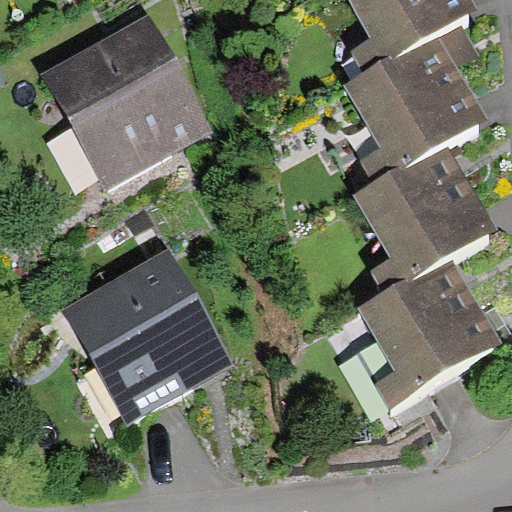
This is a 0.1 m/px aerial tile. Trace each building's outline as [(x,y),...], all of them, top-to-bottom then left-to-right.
[(352,52),(365,75),(460,19),(479,8),(474,0),(349,0),(373,40),(352,52)] [(360,159),(373,184),(450,142),(490,121),(461,68),(481,57),(460,19),(365,75),(346,84),(381,148),(360,159)] [(152,22),(39,83),(104,204),(218,143),(152,22)] [(452,256),(498,229),(450,142),(373,184),(353,194),(391,259),(370,271),(385,293),(452,256)] [(391,411),(502,343),(452,256),(385,293),(358,308),(397,371),(376,383),(391,411)] [(160,278),(81,322),(134,415),(212,371),(160,278)]
